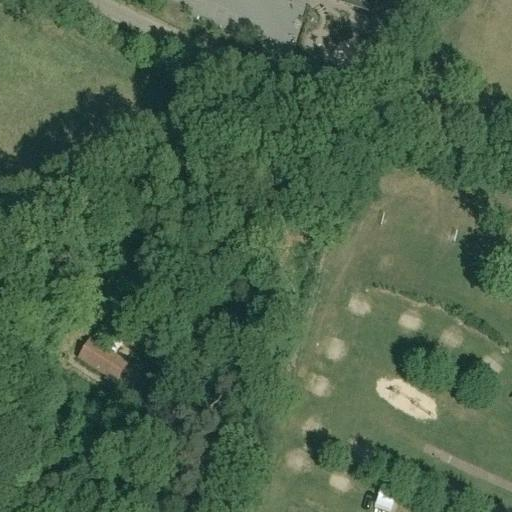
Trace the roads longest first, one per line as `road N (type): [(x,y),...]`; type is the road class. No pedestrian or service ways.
road 1 (unclassified): [(511,138),(262,73),(91,0)]
road 2 (track): [(0,244),(131,191),(227,133),(262,73)]
